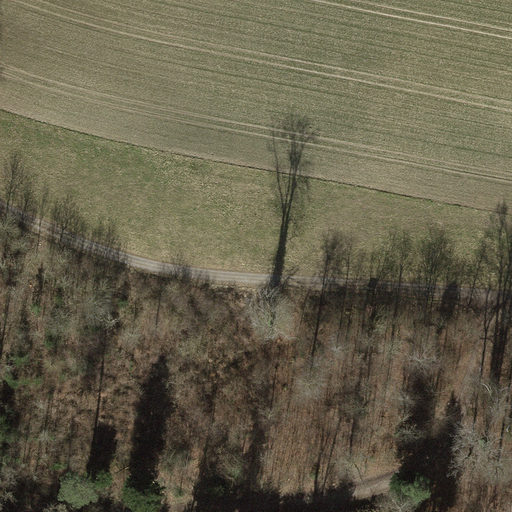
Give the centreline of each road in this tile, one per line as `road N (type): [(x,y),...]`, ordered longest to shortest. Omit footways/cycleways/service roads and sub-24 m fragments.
road 1 (track): [(0,209),(117,256),(208,275),(511,294)]
road 2 (track): [(488,293),(480,365),(467,400),(432,457),(407,476),(345,495),(186,511)]
